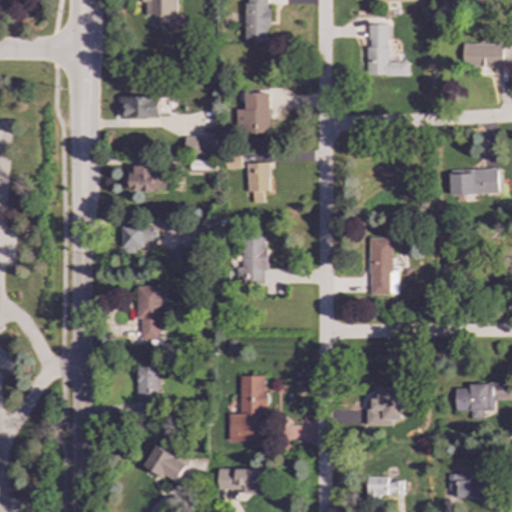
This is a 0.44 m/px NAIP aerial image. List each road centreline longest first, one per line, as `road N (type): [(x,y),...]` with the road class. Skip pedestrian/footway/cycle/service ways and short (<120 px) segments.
road 1 (residential): [(324,511),(324,0)]
road 2 (tertiary): [(81,511),(82,3)]
road 3 (residential): [(511,117),(325,126)]
road 4 (residential): [(511,331),(326,334)]
